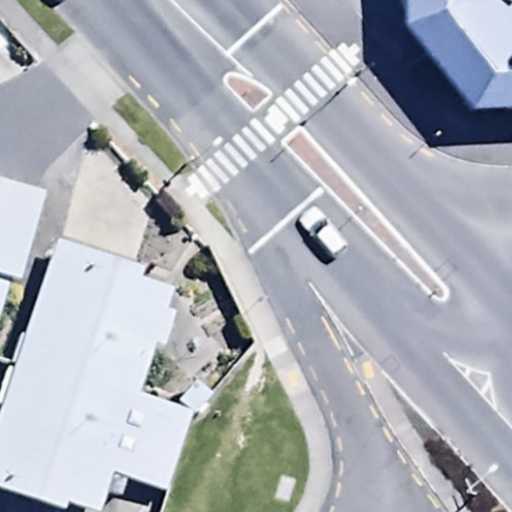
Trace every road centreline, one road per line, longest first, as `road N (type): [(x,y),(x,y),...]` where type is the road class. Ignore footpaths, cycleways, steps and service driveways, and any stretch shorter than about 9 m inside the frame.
road 1 (residential): [(381,511),(353,425),(278,259),(275,191),(293,134)]
road 2 (tertiary): [(293,134),(509,361)]
road 3 (tertiary): [(169,0),(293,134)]
